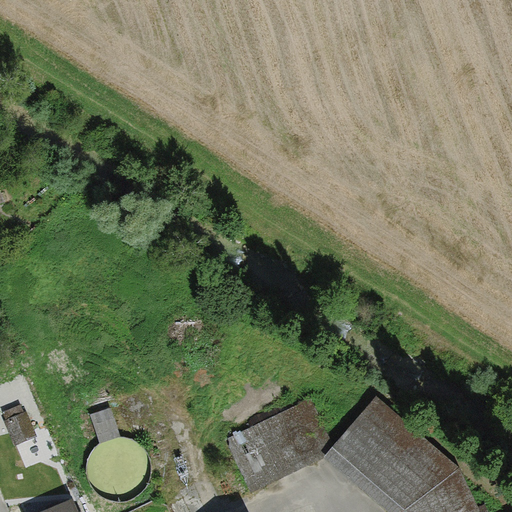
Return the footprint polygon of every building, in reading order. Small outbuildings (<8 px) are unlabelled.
[(225,440),(251,496),(324,461),(336,448),(312,398),(225,440)] [(336,448),(324,461),(384,511),(486,511),(485,508),(478,511),(460,470),(376,400),(336,448)] [(16,438),(34,434),(27,406),(9,410),(16,438)] [(111,409),(90,416),(100,445),(105,442),(114,439),(119,438),(111,409)] [(48,511),(78,511),(74,501),(48,511)]
